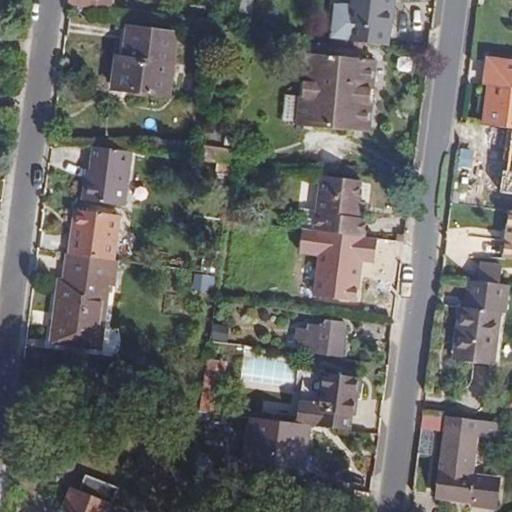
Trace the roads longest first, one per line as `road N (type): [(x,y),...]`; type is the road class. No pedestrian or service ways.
road 1 (residential): [(390,511),(458,0)]
road 2 (residential): [(47,0),(0,347)]
